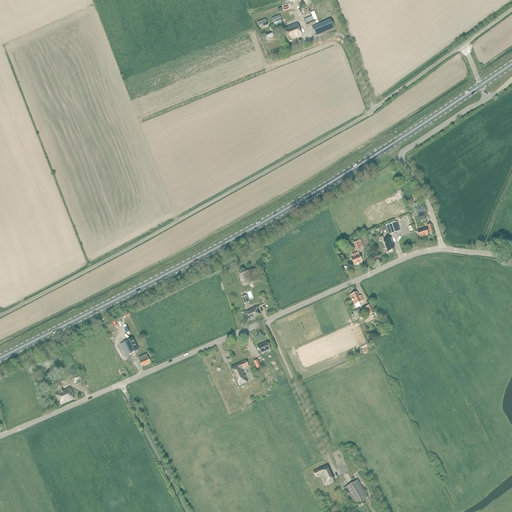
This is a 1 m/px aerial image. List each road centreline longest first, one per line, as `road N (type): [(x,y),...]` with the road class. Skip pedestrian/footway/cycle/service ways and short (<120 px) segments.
road 1 (primary): [(0,358),(291,206),(480,85)]
road 2 (unclassified): [(0,316),(366,115),(463,44)]
road 3 (unclassified): [(120,384),(441,248)]
road 4 (unclassified): [(441,248),(401,154),(487,99)]
road 5 (unclassified): [(185,511),(120,384)]
road 6 (unclassified): [(0,437),(120,384)]
